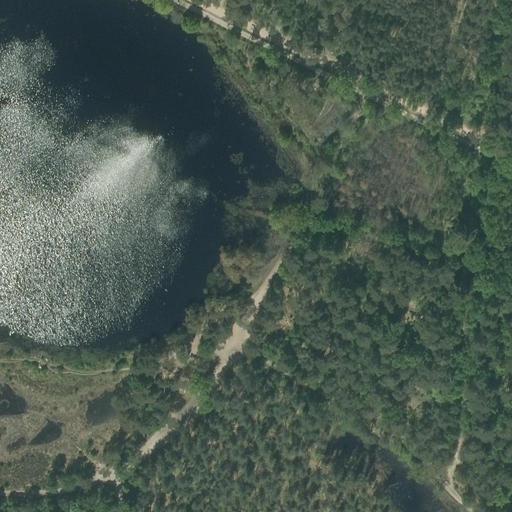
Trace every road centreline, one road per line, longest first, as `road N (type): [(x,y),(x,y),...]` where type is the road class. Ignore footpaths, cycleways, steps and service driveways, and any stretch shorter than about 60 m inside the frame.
road 1 (track): [(232,335),(367,95)]
road 2 (track): [(232,335),(371,418),(440,478)]
road 3 (track): [(461,255),(462,339),(450,455),(440,478)]
road 4 (track): [(118,475),(167,435),(226,345)]
road 5 (track): [(371,87),(222,16)]
road 6 (track): [(511,157),(371,87)]
road 7 (track): [(118,475),(69,491),(0,493)]
